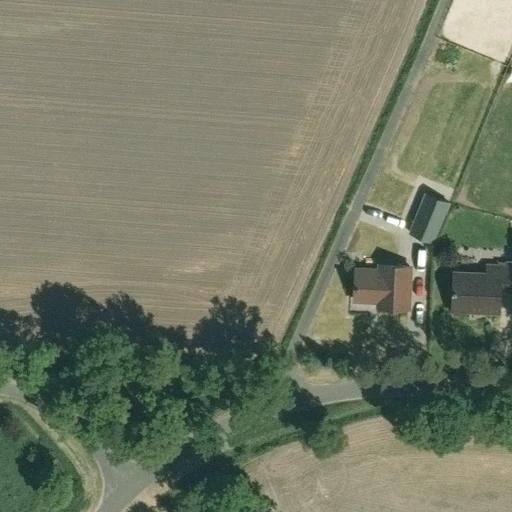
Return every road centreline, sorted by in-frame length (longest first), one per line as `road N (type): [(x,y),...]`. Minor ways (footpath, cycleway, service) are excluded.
road 1 (unclassified): [(295,400),(294,345),(446,0)]
road 2 (track): [(33,396),(58,383),(209,371),(269,382),(295,400)]
road 3 (unclassified): [(511,394),(393,389),(295,400)]
road 4 (unclassified): [(295,400),(208,436),(136,486)]
road 5 (unclassified): [(136,486),(46,403),(0,389)]
